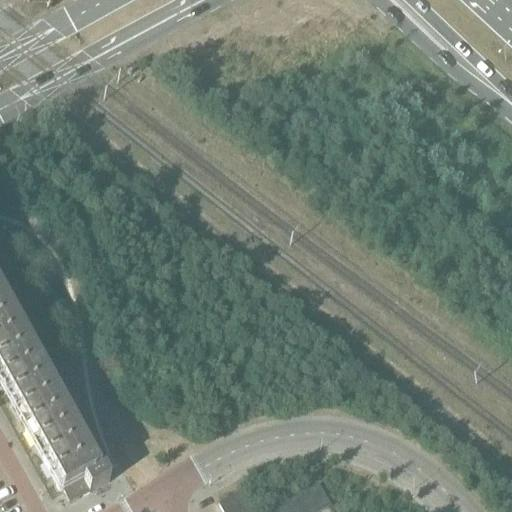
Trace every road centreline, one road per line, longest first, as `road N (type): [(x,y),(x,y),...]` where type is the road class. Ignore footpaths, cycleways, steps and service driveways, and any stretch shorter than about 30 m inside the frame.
road 1 (unclassified): [(462,511),(426,474),(391,453),(329,433),(261,441),(161,487)]
road 2 (tertiary): [(0,111),(198,0)]
road 3 (primary): [(375,0),(438,61),(511,114)]
road 4 (primary): [(410,0),(511,98)]
road 5 (tertiary): [(106,0),(0,58)]
